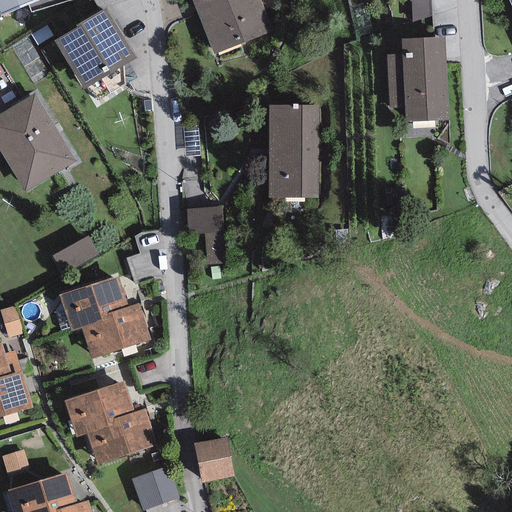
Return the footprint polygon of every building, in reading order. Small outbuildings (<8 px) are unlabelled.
[(0,0),(0,15),(38,0),(0,0)] [(261,0),(191,0),(214,55),(274,31),(261,0)] [(106,8),(76,26),(77,28),(54,41),(83,90),(136,58),(106,8)] [(448,120),(444,37),(401,39),(402,54),(386,55),(388,106),(404,106),(405,122),(448,120)] [(33,94),(0,114),(0,152),(25,193),(76,161),(33,94)] [(320,106),(269,106),(269,198),(320,198),(320,106)] [(222,206),(185,209),(187,235),(205,233),(207,264),(227,263),(222,206)] [(88,236),(52,256),(62,276),(99,255),(88,236)] [(118,276),(59,295),(70,332),(81,329),(110,319),(108,313),(128,307),(118,276)] [(138,303),(128,307),(108,313),(110,319),(81,329),(91,359),(150,340),(138,303)] [(17,305),(0,309),(0,311),(8,338),(25,333),(17,305)] [(1,342),(0,342),(0,376),(20,370),(14,351),(5,354),(1,342)] [(0,418),(32,409),(20,370),(0,376),(0,418)] [(123,381),(64,400),(76,437),(86,434),(113,425),(111,420),(134,413),(123,381)] [(86,434),(97,465),(157,445),(145,409),(134,413),(111,420),(113,425),(86,434)] [(227,439),(194,445),(201,483),(234,476),(227,439)] [(1,458),(6,473),(29,466),(24,451),(1,458)] [(167,467),(131,479),(142,511),(178,499),(167,467)] [(66,473),(6,491),(12,511),(55,511),(76,504),(66,473)] [(90,511),(88,501),(76,504),(55,511),(90,511)]
